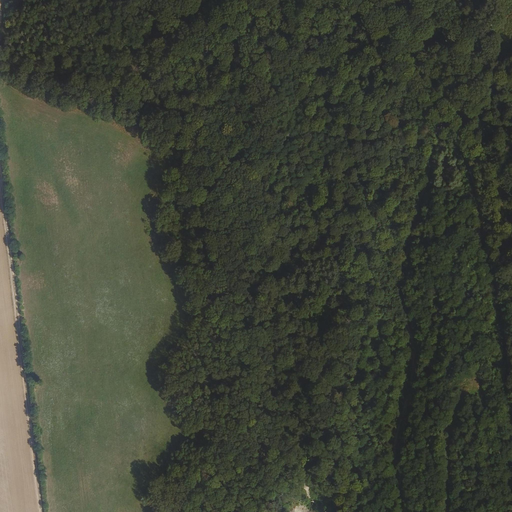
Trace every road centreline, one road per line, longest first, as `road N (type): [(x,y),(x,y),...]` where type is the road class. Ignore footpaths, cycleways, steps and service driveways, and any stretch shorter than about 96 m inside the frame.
road 1 (track): [(511,395),(499,294),(465,154),(335,0)]
road 2 (track): [(441,123),(401,257),(413,343),(397,446),(404,511)]
road 3 (track): [(42,511),(0,168)]
